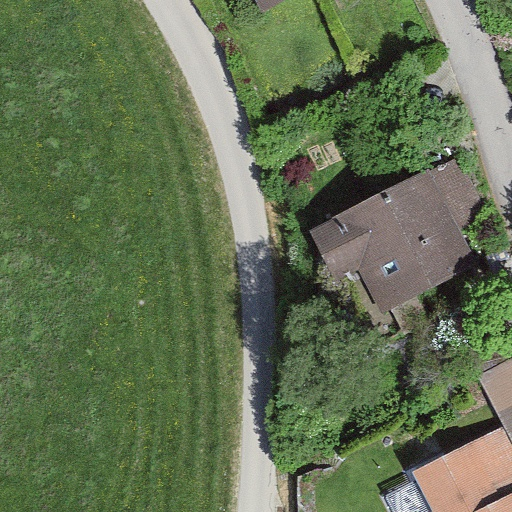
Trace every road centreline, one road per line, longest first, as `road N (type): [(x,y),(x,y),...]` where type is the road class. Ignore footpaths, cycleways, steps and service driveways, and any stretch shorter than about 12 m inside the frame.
road 1 (unclassified): [(254,511),(259,394),(249,215),(208,86),(162,0)]
road 2 (residential): [(511,179),(444,0)]
